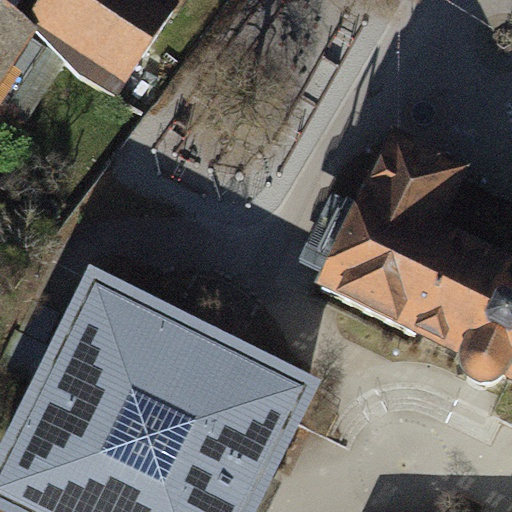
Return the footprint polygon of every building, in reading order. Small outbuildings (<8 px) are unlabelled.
[(0,0),(0,7),(12,16),(23,0),(0,0)] [(45,0),(27,27),(35,32),(79,78),(142,122),(181,65),(154,49),(177,7),(167,0),(45,0)] [(0,7),(0,84),(35,32),(27,27),(12,16),(0,7)] [(464,172),(396,138),(322,284),(468,357),(457,379),(511,406),(511,265),(436,228),(464,172)] [(0,505),(14,511),(256,511),(311,399),(96,290),(0,475),(0,505)]
